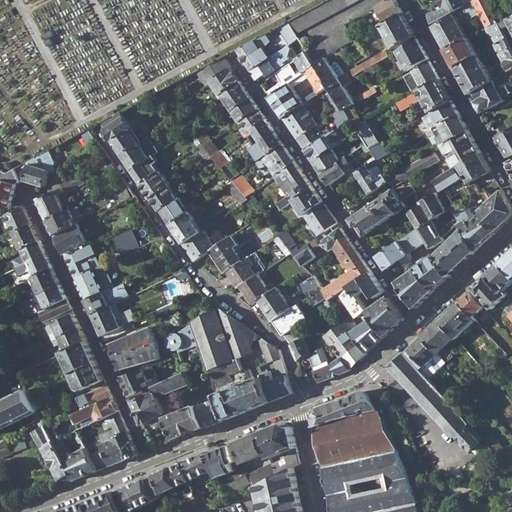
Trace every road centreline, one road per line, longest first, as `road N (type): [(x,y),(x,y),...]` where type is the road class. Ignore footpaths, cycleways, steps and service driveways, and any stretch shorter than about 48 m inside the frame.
road 1 (residential): [(102,135),(189,262),(285,345),(301,405)]
road 2 (residential): [(238,62),(419,323)]
road 3 (residential): [(27,193),(152,464)]
road 4 (residential): [(407,0),(511,185)]
road 5 (residential): [(152,464),(301,405)]
road 6 (residential): [(301,405),(356,381),(419,323)]
road 7 (residential): [(25,511),(152,464)]
road 8 (residential): [(419,323),(511,238)]
